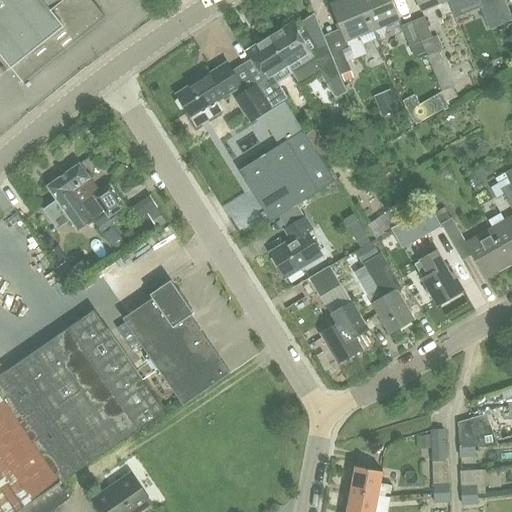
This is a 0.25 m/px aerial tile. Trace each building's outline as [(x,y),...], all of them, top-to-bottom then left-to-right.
[(0,0),(0,53),(24,83),(105,17),(91,0),(0,0)] [(373,31),(360,0),(338,0),(330,4),(340,28),(346,42),(348,41),(350,47),(355,58),(367,53),(363,44),(360,36),(373,31)] [(391,0),(360,0),(373,31),(400,20),(391,0)] [(448,0),(416,0),(421,12),(448,0)] [(492,0),(477,0),(485,16),(496,11),(497,11),(492,0)] [(492,0),(497,11),(496,11),(501,23),(511,19),(511,17),(504,0),(492,0)] [(291,74),(298,86),(314,76),(315,78),(322,74),(328,85),(327,85),(336,101),(349,94),(339,74),(331,54),(323,35),(315,13),(295,25),(293,22),(268,37),(291,73),(291,74)] [(424,17),(413,21),(421,42),(446,102),(457,97),(439,52),(444,49),(437,35),(432,36),(424,17)] [(413,21),(401,26),(410,46),(421,42),(413,21)] [(268,37),(246,50),(264,80),(256,85),(271,108),(287,98),(277,82),(291,74),(291,73),(268,37)] [(350,70),(342,50),(331,54),(339,74),(341,74),(350,70)] [(227,62),(176,94),(191,117),(241,86),(227,62)] [(350,70),(341,74),(345,81),(353,78),(350,70)] [(0,96),(3,101),(16,91),(9,82),(0,88),(0,96)] [(256,84),(246,90),(257,107),(248,113),(252,119),(271,108),(256,84)] [(390,89),(374,96),(382,114),(397,108),(390,89)] [(277,138),(304,130),(296,103),(281,107),(284,118),(272,122),(277,138)] [(369,127),(361,133),(370,146),(378,140),(369,127)] [(316,129),(306,135),(319,155),(328,149),(316,129)] [(238,171),(242,177),(270,221),(335,181),(319,155),(306,135),(303,131),(238,171)] [(56,200),(43,210),(45,213),(71,195),(81,207),(89,202),(95,198),(106,214),(109,218),(119,210),(125,206),(110,185),(100,192),(79,163),(59,177),(46,186),(56,200)] [(126,184),(133,174),(123,168),(116,178),(126,184)] [(508,176),(490,187),(496,197),(502,194),(511,209),(511,208),(511,183),(508,176)] [(71,195),(45,213),(56,229),(70,219),(77,230),(98,215),(89,202),(81,207),(71,195)] [(442,209),(435,212),(440,221),(440,222),(441,224),(451,219),(444,208),(442,209)] [(148,214),(157,228),(166,222),(157,209),(148,214)] [(431,209),(393,230),(403,248),(441,227),(431,209)] [(94,222),(103,234),(124,219),(119,210),(109,218),(106,214),(94,222)] [(358,221),(354,213),(343,219),(347,227),(358,221)] [(499,213),(488,220),(492,228),(491,228),(511,264),(511,263),(511,216),(504,221),(499,213)] [(284,229),(292,241),(307,231),(312,228),(305,216),(284,229)] [(441,224),(452,244),(463,238),(452,218),(451,219),(441,224)] [(491,228),(465,243),(486,278),(511,264),(491,228)] [(307,231),(292,241),(270,255),(284,277),(321,253),(307,231)] [(371,241),(355,250),(363,263),(379,254),(371,241)] [(433,272),(422,278),(438,306),(463,291),(453,272),(450,273),(445,265),(444,266),(436,252),(425,258),(433,272)] [(379,254),(363,263),(383,297),(372,303),(390,333),(413,320),(395,290),(400,287),(380,253),(379,254)] [(57,269),(66,283),(76,276),(67,262),(57,269)] [(309,279),(320,297),(341,285),(329,266),(309,279)] [(127,306),(118,312),(123,318),(183,405),(231,372),(191,315),(194,313),(171,280),(150,295),(152,298),(131,312),(127,306)] [(336,324),(321,333),(339,363),(362,350),(351,332),(365,325),(351,301),(330,314),(336,324)] [(0,511),(48,511),(53,509),(69,498),(60,484),(138,430),(138,429),(163,412),(93,311),(0,375),(0,511)] [(486,416),(457,424),(458,440),(474,439),(475,447),(496,445),(486,416)] [(444,429),(432,430),(432,461),(444,461),(444,429)] [(430,434),(416,435),(417,448),(431,447),(430,434)] [(474,439),(458,440),(459,448),(475,448),(475,447),(474,439)] [(475,448),(459,448),(459,457),(475,456),(475,448)] [(356,466),(351,490),(378,495),(382,471),(356,466)] [(499,469),(487,470),(488,487),(501,486),(499,469)] [(93,498),(102,511),(138,511),(150,504),(130,473),(93,498)] [(448,484),(433,484),(433,494),(448,494),(448,484)] [(475,486),(460,486),(461,496),(476,495),(475,486)] [(351,490),(347,511),(374,511),(378,495),(351,490)] [(448,494),(433,494),(434,503),(448,503),(448,494)] [(476,495),(461,496),(461,505),(476,504),(476,495)]
